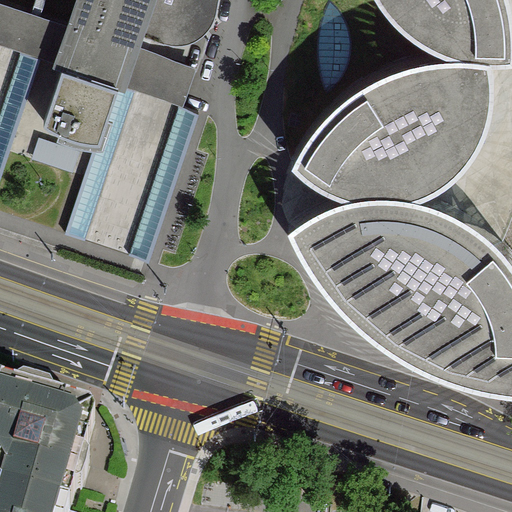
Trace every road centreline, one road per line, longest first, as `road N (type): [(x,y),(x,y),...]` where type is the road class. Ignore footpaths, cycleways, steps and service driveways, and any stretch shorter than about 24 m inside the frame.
road 1 (secondary): [(185,389),(511,492)]
road 2 (secondary): [(511,439),(199,333)]
road 3 (secondary): [(199,333),(0,267)]
road 4 (secondary): [(0,325),(185,389)]
road 5 (residential): [(151,511),(185,389)]
